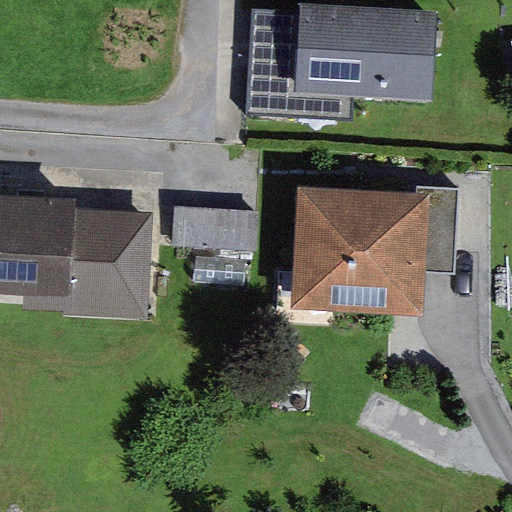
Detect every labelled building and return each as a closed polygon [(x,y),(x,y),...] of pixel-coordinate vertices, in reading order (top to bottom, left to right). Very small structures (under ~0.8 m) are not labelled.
[(445,18),(263,10),(256,118),(385,123),(386,89),(441,88),(445,18)] [(420,179),(420,187),(433,187),(429,270),(462,271),(466,181),(420,179)] [(420,187),(299,181),(293,302),(427,309),(429,270),(433,187),(420,187)] [(0,287),(21,289),(20,308),(153,314),(158,208),(73,204),(73,193),(0,189),(0,287)] [(204,207),(180,206),(178,245),(264,249),(265,209),(204,207)]
